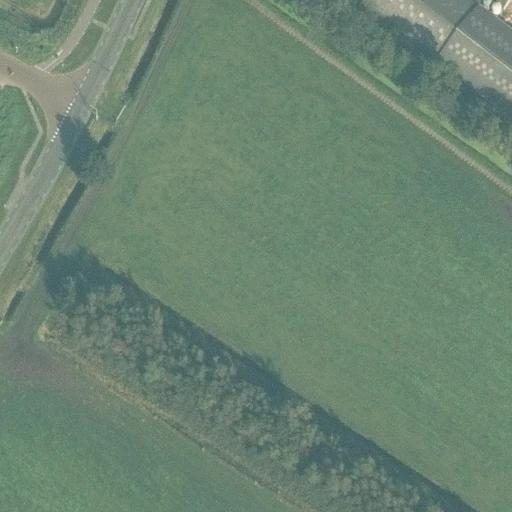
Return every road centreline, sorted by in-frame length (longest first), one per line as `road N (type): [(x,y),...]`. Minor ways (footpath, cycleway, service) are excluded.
road 1 (secondary): [(0,249),(80,109)]
road 2 (secondary): [(80,109),(131,0)]
